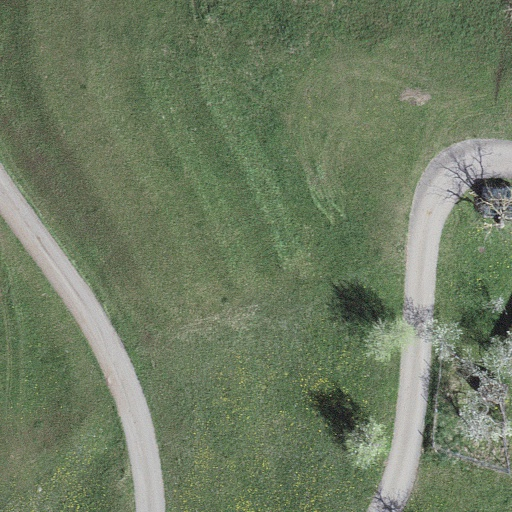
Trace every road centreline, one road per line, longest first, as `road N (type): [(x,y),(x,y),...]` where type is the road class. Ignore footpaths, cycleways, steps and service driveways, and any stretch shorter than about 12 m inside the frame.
road 1 (track): [(393,511),(425,211),(435,182),(457,167),(511,164)]
road 2 (track): [(0,173),(126,353),(145,405),(163,511)]
